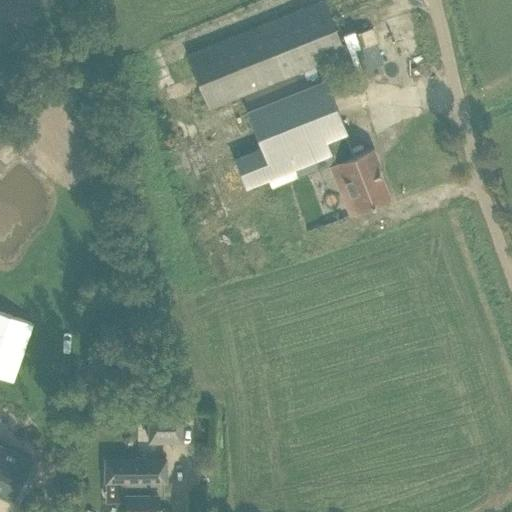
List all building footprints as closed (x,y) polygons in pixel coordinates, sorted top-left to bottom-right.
[(188,55),(209,108),(344,53),(323,1),(188,55)] [(344,134),(323,80),(245,111),(259,147),(233,157),(245,188),(295,168),(290,155),(344,134)] [(351,197),(356,212),(389,199),(376,166),(379,165),(372,148),(336,162),(341,173),(334,176),(344,200),(351,197)] [(297,178),(316,170),(312,161),(295,168),(293,169),(296,177),(297,178)] [(101,256),(114,251),(108,236),(95,241),(101,256)] [(113,360),(110,382),(135,385),(138,364),(113,360)] [(210,436),(209,412),(196,412),(197,437),(210,436)] [(148,441),(180,441),(180,415),(148,415),(148,441)] [(0,446),(0,490),(14,498),(31,462),(0,446)] [(156,511),(157,495),(161,495),(161,481),(165,481),(165,459),(105,459),(105,502),(125,502),(125,511),(156,511)]
